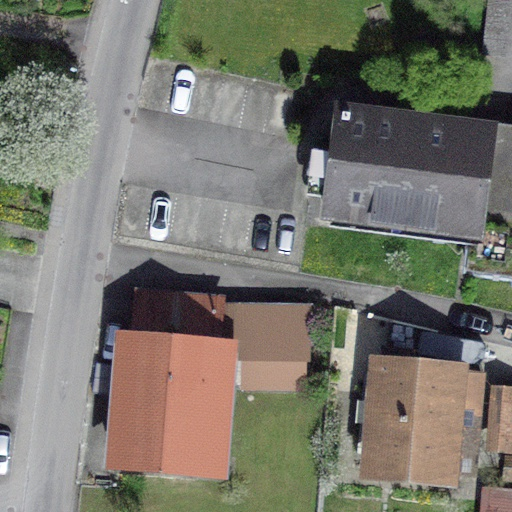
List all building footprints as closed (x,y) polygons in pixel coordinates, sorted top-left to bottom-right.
[(511,0),(488,0),(482,55),(505,58),(511,0)] [(511,274),(511,129),(339,109),(326,215),(472,234),(467,268),(511,274)] [(218,466),(225,388),(208,386),(218,307),(138,300),(125,457),(218,466)] [(243,392),(317,389),(314,319),(241,322),(243,392)] [(385,349),(375,468),(472,477),(481,373),(413,368),(414,351),(385,349)] [(511,391),(494,390),(490,440),(511,442),(511,391)] [(511,511),(511,498),(491,496),(489,511),(511,511)]
